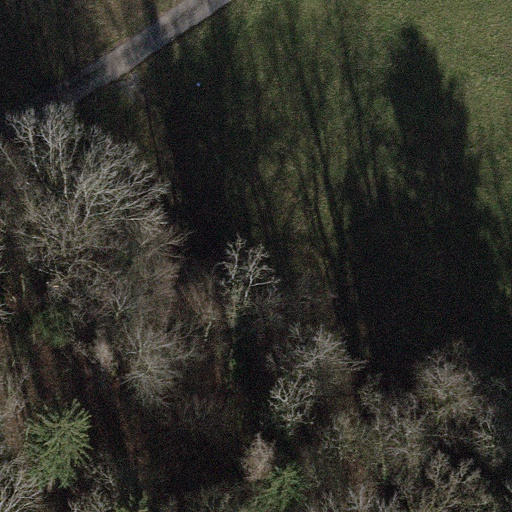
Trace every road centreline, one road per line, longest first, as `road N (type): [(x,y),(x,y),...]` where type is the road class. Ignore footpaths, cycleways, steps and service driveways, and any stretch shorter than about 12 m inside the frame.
road 1 (track): [(511,423),(437,393),(274,290),(39,93)]
road 2 (unclassified): [(0,111),(191,0)]
